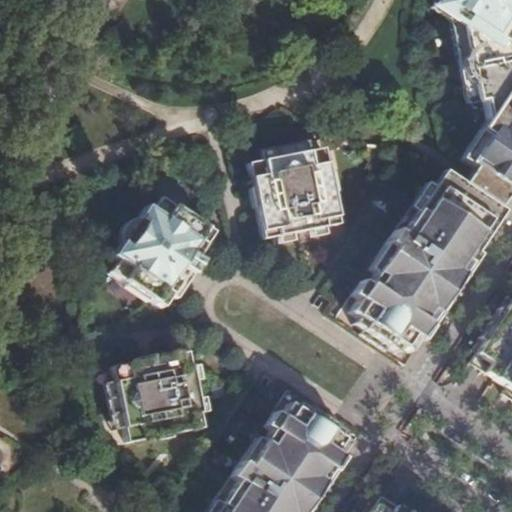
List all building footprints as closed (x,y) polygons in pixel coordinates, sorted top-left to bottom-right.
[(511,0),(444,0),(441,5),(456,15),(462,45),(459,49),(457,54),(456,59),(457,66),(460,72),(465,76),(469,79),(474,103),(481,102),(484,119),(459,159),(472,168),(467,176),(461,185),(495,208),(501,199),(507,191),(511,194),(511,0)] [(254,209),(260,240),(336,225),(320,150),(245,165),(254,209)] [(450,178),(441,172),(414,212),(405,225),(399,221),(372,260),(440,305),(501,212),(495,208),(461,185),(450,178)] [(106,274),(159,309),(184,272),(189,276),(191,273),(198,262),(192,259),(209,234),(157,199),(148,212),(142,208),(133,221),(139,225),(124,248),(117,244),(109,258),(114,262),(106,274)] [(350,327),(408,365),(419,348),(413,344),(425,327),(440,305),(372,260),(337,313),(352,323),(350,327)] [(511,300),(510,300),(473,355),(488,365),(482,374),(511,394),(511,300)] [(108,368),(124,444),(199,428),(184,353),(152,359),(108,368)] [(287,511),(294,501),(304,486),(339,434),(333,430),(335,427),(299,403),(297,405),(282,395),(255,436),(261,440),(253,452),(245,464),(239,460),(221,487),(218,485),(200,511),(287,511)]
